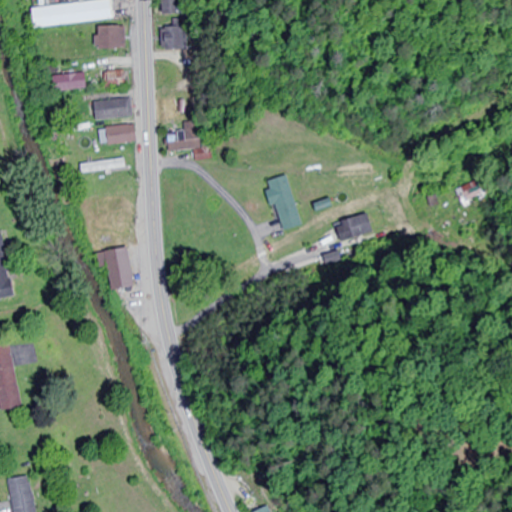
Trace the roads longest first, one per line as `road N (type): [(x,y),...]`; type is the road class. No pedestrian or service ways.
road 1 (secondary): [(167,335),(142,0)]
road 2 (secondary): [(230,511),(167,335)]
